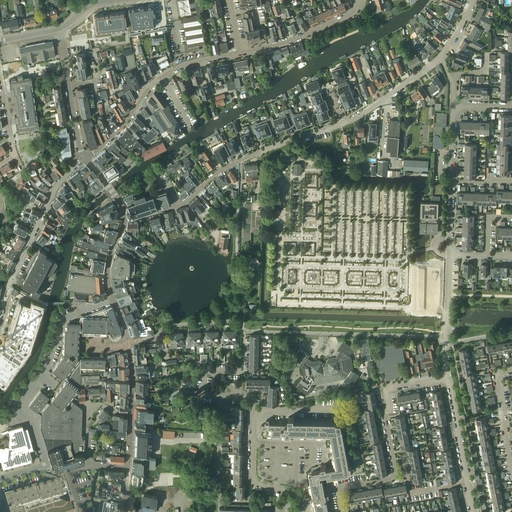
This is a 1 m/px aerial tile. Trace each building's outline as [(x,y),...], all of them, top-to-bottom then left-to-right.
[(196,7),(195,2),(194,3),(189,4),(188,0),(185,0),(177,1),(180,17),(191,15),(190,8),(194,8),(196,7)] [(196,0),(195,2),(196,7),(197,14),(203,13),(201,0),(196,0)] [(262,5),(260,0),(240,0),(241,4),(240,4),(240,7),(242,7),(242,9),(262,5)] [(332,6),(329,8),(329,9),(332,16),(333,17),(336,15),(340,14),(337,6),(334,0),(333,0),(332,0),(330,1),(332,6)] [(334,0),(337,6),(340,14),(347,11),(346,8),(349,6),(347,1),(341,4),(339,0),(334,0)] [(376,6),(370,8),(372,13),(377,12),(376,10),(382,8),(383,12),(391,10),(388,0),(383,1),(382,0),(379,0),(375,1),(376,6)] [(62,2),(56,8),(60,12),(66,7),(62,2)] [(322,3),(319,4),(326,20),(329,19),(333,17),(332,16),(329,9),(326,11),(322,3)] [(319,4),(314,7),(317,14),(315,15),(318,22),(318,23),(322,22),(326,20),(319,4)] [(281,14),(278,5),(272,7),(275,15),(281,14)] [(138,8),(128,9),(129,14),(131,14),(131,18),(132,29),(154,26),(153,16),(152,16),(152,12),(154,12),(154,6),(144,7),(138,8)] [(222,14),(220,6),(213,7),(209,8),(210,16),(222,14)] [(459,9),(451,6),(446,17),(454,20),(459,9)] [(478,12),(475,20),(481,23),(479,25),(489,30),(491,27),(489,27),(492,21),(486,18),(484,17),(486,13),(488,14),(491,8),(487,6),(486,9),(481,7),(478,12)] [(58,14),(60,12),(56,8),(55,8),(53,9),(52,7),(50,8),(50,10),(45,12),(47,19),(54,16),(54,17),(57,16),(56,16),(58,15),(58,14)] [(310,11),(305,13),(311,26),(312,26),(315,25),(318,23),(318,22),(315,15),(313,16),(311,13),(310,11)] [(95,24),(93,25),(94,36),(111,35),(111,30),(126,28),(124,12),(94,15),(95,24)] [(254,20),(252,12),(244,13),(245,18),(243,19),(245,31),(244,32),(244,33),(246,33),(247,33),(249,41),(261,39),(261,38),(266,38),(264,27),(262,27),(262,29),(259,29),(254,30),(252,20),(254,20)] [(208,17),(208,13),(204,13),(206,21),(213,20),(212,17),(208,17)] [(205,44),(200,15),(182,18),(187,45),(184,45),(186,53),(200,50),(199,45),(205,44)] [(12,19),(9,19),(10,28),(14,28),(15,29),(18,29),(18,27),(19,27),(17,19),(16,19),(14,17),(12,19)] [(35,18),(35,17),(24,19),(25,26),(26,26),(26,27),(29,26),(29,25),(36,24),(36,23),(39,22),(38,17),(35,18)] [(303,21),(300,17),(296,19),(297,22),(296,22),(298,25),(302,33),(308,28),(303,21)] [(278,24),(277,18),(274,19),(277,31),(278,33),(279,37),(285,36),(282,23),(278,24)] [(442,18),(439,22),(450,29),(450,28),(453,24),(448,21),(447,22),(442,18)] [(2,22),(1,22),(3,30),(3,31),(7,31),(7,29),(10,28),(9,19),(6,20),(2,19),(2,22)] [(434,26),(429,21),(426,24),(431,29),(434,26)] [(439,22),(436,27),(446,33),(449,30),(450,29),(439,22)] [(297,32),(293,23),(287,26),(291,34),(292,34),(293,34),(294,33),(297,32)] [(274,26),(273,24),(270,25),(271,27),(269,27),(272,42),(273,42),(274,42),(275,42),(276,41),(277,41),(276,34),(276,31),(275,31),(274,26)] [(482,30),(475,26),(469,37),(476,41),(482,30)] [(420,37),(419,38),(423,44),(431,53),(435,48),(427,41),(426,42),(423,39),(426,36),(421,32),(423,30),(422,29),(420,31),(419,30),(416,34),(417,35),(420,37)] [(442,34),(437,30),(433,35),(440,42),(443,38),(441,36),(442,34)] [(154,32),(150,33),(152,42),(165,40),(164,34),(155,35),(154,32)] [(228,51),(225,36),(222,37),(223,42),(219,43),(220,48),(221,47),(222,52),(228,51)] [(425,59),(431,53),(423,44),(419,38),(417,36),(414,39),(415,41),(417,42),(414,45),(421,51),(424,54),(422,56),(425,59)] [(469,43),(464,40),(459,47),(463,49),(466,45),(467,46),(469,43)] [(25,47),(19,48),(22,59),(25,62),(36,60),(41,59),(55,56),(52,41),(45,43),(45,42),(39,43),(38,43),(32,45),(31,44),(25,45),(25,47)] [(138,42),(137,41),(131,42),(134,53),(140,51),(138,42)] [(298,43),(296,44),(300,54),(307,51),(308,53),(312,52),(309,44),(305,46),(304,47),(301,41),(298,43)] [(483,46),(473,41),(471,44),(481,49),(483,46)] [(219,52),(218,43),(211,44),(213,54),(214,54),(215,54),(216,54),(216,53),(219,52)] [(294,45),(290,46),(295,58),(301,55),(300,54),(296,44),(293,45),(294,45)] [(273,51),(271,52),(275,64),(276,63),(275,60),(285,57),(289,55),(288,53),(289,52),(287,48),(286,47),(273,51)] [(133,54),(132,48),(122,50),(124,56),(133,54)] [(275,64),(271,52),(267,53),(271,66),(268,67),(270,75),(274,74),(272,67),(276,67),(275,64)] [(466,61),(465,62),(466,62),(469,62),(469,60),(466,59),(467,56),(458,52),(456,58),(466,61)] [(169,64),(165,53),(161,55),(161,56),(159,58),(158,56),(156,57),(156,59),(160,68),(169,64)] [(123,56),(117,57),(120,69),(126,68),(123,56)] [(421,62),(417,56),(408,62),(411,68),(421,62)] [(456,58),(455,57),(452,63),(453,63),(452,66),(457,69),(458,65),(462,67),(463,64),(465,64),(465,62),(466,61),(456,58)] [(356,58),(351,60),(354,67),(359,65),(356,58)] [(146,64),(147,66),(150,74),(156,72),(153,63),(152,60),(148,61),(149,63),(146,64)] [(247,60),(233,63),(235,70),(240,69),(241,72),(249,70),(248,68),(247,60)] [(266,68),(264,60),(254,62),(255,67),(256,68),(257,73),(265,71),(264,68),(266,68)] [(398,62),(395,63),(396,66),(396,67),(398,74),(401,73),(401,74),(403,73),(403,72),(404,72),(401,65),(400,61),(398,62)] [(230,73),(228,63),(217,65),(218,75),(230,73)] [(150,74),(147,66),(144,67),(143,65),(140,66),(141,69),(144,79),(150,76),(150,74)] [(394,69),(392,65),(390,67),(391,70),(389,71),(389,72),(392,79),(397,77),(394,70),(395,70),(394,69)] [(85,66),(78,68),(75,68),(76,72),(75,72),(75,76),(77,76),(77,80),(87,78),(85,66)] [(216,77),(214,66),(206,68),(208,76),(209,81),(215,80),(216,77)] [(341,66),(340,66),(337,67),(337,68),(337,69),(332,71),(334,76),(335,80),(336,80),(337,83),(345,80),(344,77),(344,76),(342,71),(343,70),(341,66)] [(201,75),(201,76),(202,75),(201,69),(190,72),(192,78),(201,75)] [(130,82),(134,89),(134,90),(138,88),(138,89),(140,88),(140,87),(141,87),(135,73),(134,74),(133,70),(127,72),(130,82)] [(379,73),(384,85),(389,83),(384,71),(379,73)] [(130,91),(134,89),(130,82),(127,72),(124,74),(126,82),(121,84),(122,91),(130,103),(132,101),(133,102),(135,101),(135,100),(135,99),(135,98),(133,95),(133,96),(130,91)] [(384,85),(379,73),(374,75),(375,78),(379,87),(384,85)] [(23,76),(22,74),(17,75),(17,78),(9,79),(11,95),(13,95),(16,115),(15,115),(17,131),(25,130),(26,132),(31,131),(30,129),(39,128),(31,75),(23,76)] [(201,75),(192,78),(193,85),(203,82),(201,76),(201,75)] [(190,87),(186,77),(178,80),(180,86),(181,85),(183,90),(190,87)] [(317,77),(316,77),(313,78),(312,79),(313,82),(306,84),(309,91),(311,94),(318,91),(317,88),(320,87),(318,83),(319,82),(317,77)] [(443,85),(437,77),(432,80),(435,85),(429,89),(432,93),(443,85)] [(267,84),(265,79),(254,82),(257,92),(259,91),(260,90),(262,89),(264,87),(267,84)] [(116,80),(108,82),(110,88),(111,90),(112,91),(114,90),(116,89),(115,87),(117,86),(118,86),(117,80),(116,80)] [(231,82),(226,83),(227,87),(228,90),(236,89),(235,81),(234,81),(231,82)] [(346,81),(337,84),(338,87),(337,88),(340,94),(350,90),(351,90),(348,84),(346,81)] [(359,83),(365,97),(370,95),(365,81),(359,83)] [(376,92),(372,82),(370,83),(370,84),(367,86),(370,94),(371,93),(372,94),(373,93),(376,92)] [(206,86),(200,88),(202,95),(203,99),(210,97),(209,93),(206,86)] [(422,87),(416,91),(422,98),(425,96),(428,100),(430,99),(427,94),(422,87)] [(85,89),(77,90),(78,97),(92,95),(91,91),(88,91),(88,88),(85,89)] [(150,96),(145,102),(148,105),(150,107),(155,101),(160,108),(161,109),(167,104),(155,88),(149,95),(150,96)] [(350,90),(340,94),(343,102),(353,98),(350,90)] [(425,103),(422,98),(416,91),(411,94),(416,101),(419,99),(420,101),(423,106),(425,104),(425,103)] [(313,104),(315,104),(323,101),(320,92),(314,94),(310,96),(313,104)] [(226,100),(223,94),(215,97),(216,100),(215,100),(217,106),(225,103),(224,100),(226,100)] [(92,95),(78,97),(80,108),(88,107),(94,106),(93,102),(88,103),(87,99),(93,98),(92,95)] [(343,102),(345,105),(346,109),(347,108),(347,109),(351,107),(356,105),(354,102),(353,98),(343,102)] [(118,102),(117,103),(118,104),(119,107),(123,115),(130,111),(128,107),(128,108),(122,100),(121,100),(118,102)] [(315,104),(318,112),(326,109),(328,108),(325,100),(323,101),(315,104)] [(160,108),(156,111),(167,128),(175,123),(177,121),(169,109),(167,104),(161,109),(160,108)] [(117,105),(111,108),(120,122),(125,118),(123,115),(117,105)] [(88,107),(80,108),(82,118),(90,116),(88,107)] [(144,108),(139,114),(144,120),(150,116),(144,108)] [(304,111),(299,113),(304,126),(305,125),(306,126),(308,125),(309,124),(310,123),(308,117),(311,116),(308,108),(303,110),(304,111)] [(326,109),(318,112),(316,113),(320,121),(323,120),(324,121),(326,120),(326,119),(329,118),(326,109)] [(156,111),(150,115),(154,122),(158,127),(161,132),(161,133),(163,137),(165,136),(169,133),(172,139),(178,135),(178,137),(182,134),(180,130),(180,129),(180,128),(179,128),(179,127),(178,127),(178,128),(175,123),(167,128),(156,111)] [(279,116),(279,118),(284,129),(285,129),(286,129),(288,128),(289,127),(290,126),(288,120),(290,119),(291,119),(289,115),(288,111),(285,112),(285,114),(279,116)] [(121,125),(114,113),(112,114),(113,115),(111,116),(110,115),(106,118),(109,123),(108,123),(109,128),(112,132),(121,125)] [(303,126),(304,126),(299,113),(294,115),(294,113),(289,115),(291,119),(290,119),(292,123),(295,121),(297,128),(298,128),(300,128),(302,127),(303,126)] [(447,113),(436,113),(436,124),(434,124),(433,148),(443,149),(444,137),(442,137),(443,127),(446,128),(447,113)] [(136,116),(132,120),(133,121),(143,131),(142,131),(139,134),(141,137),(142,137),(148,142),(148,143),(153,138),(155,140),(158,137),(157,135),(159,132),(156,129),(158,127),(154,122),(148,129),(146,126),(136,116)] [(102,117),(97,119),(97,121),(99,126),(100,128),(105,126),(102,119),(102,117)] [(272,117),(269,118),(272,126),(275,125),(277,131),(278,131),(280,132),(282,131),(283,129),(284,129),(279,118),(273,120),(272,117)] [(269,127),(272,126),(269,118),(266,119),(266,120),(260,122),(261,125),(265,136),(266,135),(267,136),(270,135),(270,134),(271,133),(269,127)] [(92,124),(91,120),(82,123),(90,149),(98,147),(98,145),(96,145),(96,142),(97,142),(95,134),(93,135),(90,125),(92,124)] [(400,121),(389,120),(388,136),(387,136),(386,151),(390,151),(390,155),(398,156),(400,121)] [(97,124),(93,126),(94,130),(97,135),(99,133),(103,141),(104,140),(104,139),(99,127),(99,126),(97,121),(96,122),(97,124)] [(141,132),(132,122),(127,126),(127,128),(135,137),(141,132)] [(369,136),(369,140),(377,140),(378,136),(378,124),(376,124),(370,123),(369,136)] [(264,136),(265,136),(261,125),(255,127),(253,124),(250,125),(250,126),(253,133),(256,132),(259,138),(260,138),(261,139),(264,138),(264,136)] [(109,136),(105,126),(100,128),(104,139),(109,136)] [(62,147),(69,146),(68,144),(69,144),(69,143),(70,143),(68,132),(67,132),(66,127),(56,129),(57,136),(58,139),(62,147)] [(137,139),(126,128),(116,138),(122,143),(123,143),(129,148),(132,145),(138,151),(140,149),(141,150),(142,151),(140,152),(143,159),(163,149),(165,148),(162,141),(146,149),(145,147),(142,144),(137,140),(137,139)] [(245,134),(241,136),(242,140),(243,144),(244,144),(245,148),(247,147),(247,148),(252,147),(251,145),(253,145),(251,141),(252,140),(251,137),(248,129),(244,130),(245,134)] [(350,144),(349,134),(344,134),(344,141),(343,141),(342,142),(341,143),(341,145),(342,146),(342,147),(344,148),(345,148),(346,147),(347,146),(348,145),(348,144),(350,144)] [(62,147),(58,139),(60,155),(57,157),(61,161),(69,155),(70,155),(69,146),(62,147)] [(115,139),(110,144),(117,151),(118,150),(120,148),(125,153),(128,150),(123,145),(122,145),(118,141),(117,140),(115,139)] [(234,139),(227,142),(229,146),(228,146),(230,150),(232,154),(234,153),(234,154),(239,152),(238,151),(239,150),(238,146),(237,142),(236,143),(234,139)] [(120,152),(118,150),(117,151),(110,144),(106,148),(111,153),(115,157),(121,162),(125,157),(121,154),(119,153),(120,152)] [(216,150),(214,151),(219,162),(227,158),(226,157),(229,155),(224,145),(215,149),(216,150)] [(104,150),(93,160),(100,170),(108,164),(115,159),(111,155),(104,150)] [(205,151),(202,152),(207,160),(204,162),(209,169),(210,169),(211,169),(212,168),(212,167),(215,165),(209,158),(211,157),(208,154),(207,153),(207,154),(205,151)] [(193,161),(190,154),(188,155),(183,158),(185,162),(184,162),(185,165),(182,167),(186,173),(182,175),(184,178),(189,175),(188,172),(192,169),(188,163),(193,161)] [(56,171),(55,172),(60,176),(65,171),(53,158),(50,160),(54,165),(52,167),(56,171)] [(33,162),(32,162),(32,163),(34,168),(40,165),(38,159),(36,160),(33,162)] [(114,162),(103,171),(105,174),(104,175),(107,178),(117,170),(120,174),(120,173),(124,170),(124,169),(117,160),(114,162)] [(428,161),(404,160),(404,171),(428,172),(428,161)] [(388,161),(378,161),(377,175),(387,175),(388,161)] [(9,162),(4,165),(8,171),(13,168),(9,162)] [(178,162),(172,165),(175,170),(181,167),(178,162)] [(250,164),(244,165),(246,173),(247,173),(248,177),(246,177),(246,180),(247,184),(252,184),(252,181),(252,177),(253,177),(250,164)] [(89,169),(86,165),(76,172),(70,176),(66,180),(72,189),(73,189),(79,199),(83,196),(84,196),(85,196),(86,189),(83,185),(82,183),(84,183),(83,181),(85,180),(86,183),(95,175),(93,171),(89,169)] [(175,170),(172,165),(166,169),(169,174),(175,170)] [(47,171),(45,169),(43,171),(40,174),(43,176),(42,177),(49,185),(53,181),(48,175),(49,174),(48,170),(47,171)] [(60,177),(60,176),(55,172),(54,170),(50,174),(52,175),(56,181),(60,177)] [(117,170),(107,178),(107,179),(107,178),(109,180),(108,180),(109,182),(115,177),(118,175),(120,174),(117,170)] [(232,174),(230,170),(226,172),(230,179),(232,178),(233,181),(236,180),(233,173),(232,174)] [(230,182),(226,175),(222,179),(220,176),(214,180),(220,188),(226,184),(226,185),(230,182)] [(23,177),(22,176),(18,181),(23,184),(24,185),(26,181),(23,177)] [(100,180),(97,176),(96,176),(93,179),(93,180),(88,184),(91,187),(90,189),(88,187),(87,192),(91,192),(93,191),(95,194),(105,186),(101,182),(100,181),(100,180)] [(187,180),(182,184),(190,193),(197,186),(188,176),(185,178),(187,180)] [(39,179),(35,183),(38,186),(42,189),(46,192),(49,189),(41,181),(39,179)] [(213,181),(209,185),(223,199),(224,197),(221,194),(221,193),(216,189),(218,187),(213,181)] [(63,203),(67,210),(70,208),(65,200),(71,195),(73,198),(75,197),(73,193),(70,189),(64,183),(57,192),(59,194),(58,194),(63,199),(62,200),(64,202),(63,203)] [(179,184),(176,186),(177,188),(178,187),(179,189),(182,192),(178,195),(182,199),(188,194),(184,189),(183,188),(182,189),(181,187),(179,184)] [(209,185),(205,188),(211,194),(213,192),(216,195),(215,196),(220,200),(220,201),(223,199),(209,185)] [(210,195),(204,189),(198,195),(205,202),(203,204),(208,209),(210,207),(207,203),(209,200),(207,197),(210,195)] [(127,195),(123,197),(127,204),(129,203),(130,205),(135,203),(134,200),(136,198),(135,196),(137,195),(135,190),(127,195)] [(136,198),(134,200),(135,203),(130,205),(126,206),(126,208),(126,209),(125,209),(126,211),(125,211),(126,212),(125,212),(126,212),(126,214),(126,215),(127,215),(128,215),(128,217),(129,217),(130,217),(131,218),(132,218),(133,218),(133,217),(135,216),(136,217),(137,217),(136,216),(139,215),(139,216),(140,215),(142,214),(143,215),(144,214),(143,213),(146,212),(146,213),(147,213),(147,212),(149,211),(149,212),(150,212),(150,211),(152,210),(153,211),(154,210),(154,209),(156,208),(157,209),(158,209),(157,208),(158,208),(158,207),(161,206),(162,208),(171,205),(166,191),(157,194),(153,196),(152,196),(152,195),(151,196),(149,197),(148,197),(148,198),(145,199),(145,198),(143,195),(137,197),(136,198)] [(30,192),(28,194),(32,197),(30,200),(32,200),(33,201),(42,206),(44,202),(34,195),(30,192)] [(35,193),(34,195),(44,202),(47,197),(39,192),(37,194),(35,193)] [(57,199),(56,200),(61,207),(62,205),(64,208),(62,209),(65,212),(67,210),(63,203),(64,202),(62,200),(63,199),(58,194),(55,197),(57,199)] [(196,197),(188,205),(193,209),(194,208),(199,213),(204,208),(200,203),(201,202),(196,197)] [(56,200),(52,203),(54,205),(53,206),(54,208),(56,211),(57,211),(61,211),(63,210),(62,209),(64,208),(62,205),(61,207),(56,200)] [(102,208),(96,211),(100,214),(103,213),(106,213),(107,213),(118,211),(114,211),(114,210),(116,208),(112,202),(102,208)] [(421,202),(420,217),(421,217),(421,220),(420,226),(420,233),(426,233),(430,233),(432,233),(437,233),(437,226),(437,222),(437,221),(436,221),(435,221),(436,218),(438,218),(439,203),(425,202),(422,202),(421,202)] [(186,207),(182,208),(186,221),(187,221),(188,223),(190,224),(192,223),(193,221),(192,219),(190,210),(186,207)] [(183,222),(186,221),(182,208),(176,210),(180,223),(178,224),(178,227),(184,225),(183,222)] [(25,210),(21,218),(27,221),(28,219),(35,222),(39,212),(31,209),(30,212),(25,210)] [(61,211),(57,211),(57,215),(58,216),(62,222),(58,225),(58,226),(63,233),(68,226),(69,224),(66,220),(69,218),(65,212),(63,210),(61,211)] [(120,218),(118,211),(107,213),(106,213),(103,213),(100,214),(96,211),(100,221),(108,220),(120,218)] [(173,219),(171,211),(163,214),(164,218),(163,219),(166,227),(165,228),(166,230),(167,230),(170,229),(171,228),(171,226),(170,223),(174,222),(175,226),(178,225),(176,219),(173,219)] [(54,220),(58,225),(62,222),(58,216),(54,219),(54,220)] [(151,219),(149,220),(151,226),(151,228),(154,227),(156,234),(158,234),(158,233),(154,219),(153,219),(153,218),(151,219)] [(47,219),(44,223),(52,228),(52,227),(54,229),(56,225),(54,221),(53,222),(48,219),(47,219)] [(142,219),(133,221),(135,230),(136,230),(138,230),(143,229),(141,221),(143,221),(142,220),(142,219)] [(16,221),(12,228),(25,236),(29,230),(29,229),(16,221)] [(110,225),(108,225),(108,229),(110,230),(113,229),(117,231),(121,221),(116,221),(109,222),(110,225)] [(128,222),(126,231),(130,231),(130,233),(136,236),(136,230),(135,230),(133,221),(128,222)] [(94,225),(92,225),(92,226),(92,229),(95,229),(93,234),(98,237),(102,229),(105,229),(105,223),(104,223),(94,225)] [(102,229),(98,237),(103,239),(112,242),(117,231),(113,229),(110,230),(108,229),(108,225),(108,223),(105,223),(105,229),(102,229)] [(44,226),(41,231),(42,232),(48,236),(50,238),(52,234),(49,232),(51,230),(46,226),(45,225),(44,226)] [(124,232),(121,237),(127,240),(133,243),(135,239),(131,237),(131,235),(124,231),(124,232)] [(37,239),(36,240),(37,241),(42,245),(42,244),(43,242),(49,246),(53,240),(50,238),(48,236),(42,232),(37,239)] [(85,235),(84,240),(109,248),(111,243),(96,238),(85,235)] [(153,239),(145,235),(143,240),(150,244),(153,239)] [(15,240),(14,241),(19,244),(20,243),(23,245),(26,241),(18,236),(16,241),(15,240)] [(134,244),(133,243),(127,240),(121,237),(120,241),(130,246),(133,247),(135,244),(134,244)] [(106,253),(109,248),(84,240),(79,238),(77,244),(84,247),(85,246),(106,253)] [(20,250),(23,245),(20,243),(19,244),(14,241),(14,242),(15,243),(13,246),(20,250)] [(128,249),(129,248),(130,246),(120,241),(118,245),(125,249),(126,248),(128,249)] [(114,251),(116,252),(125,256),(131,258),(133,253),(125,249),(118,245),(117,244),(114,251)] [(21,284),(20,284),(32,290),(30,293),(36,296),(37,296),(38,293),(40,290),(36,288),(44,272),(50,275),(57,263),(51,259),(44,255),(46,253),(35,247),(33,250),(37,252),(38,252),(21,284)] [(79,250),(79,251),(86,253),(86,254),(86,255),(91,257),(92,255),(93,255),(94,251),(80,247),(80,248),(79,250)] [(19,252),(12,248),(7,256),(14,260),(19,252)] [(143,253),(135,248),(133,252),(141,256),(143,253)] [(134,260),(131,258),(125,256),(116,252),(114,257),(113,256),(110,267),(111,267),(110,275),(120,275),(123,275),(127,276),(129,276),(133,276),(133,272),(134,272),(134,263),(133,262),(134,260)] [(84,274),(88,275),(93,275),(101,275),(101,272),(102,273),(102,271),(104,260),(86,257),(85,264),(87,264),(87,267),(71,264),(69,272),(81,274),(84,274)] [(259,261),(256,257),(249,263),(251,264),(249,266),(249,269),(252,270),(254,268),(253,266),(256,263),(256,264),(257,264),(258,264),(258,263),(258,262),(259,261)] [(15,262),(10,259),(5,268),(10,271),(15,262)] [(472,264),(464,264),(464,275),(472,275),(472,274),(475,274),(475,267),(472,267),(472,264)] [(487,277),(491,277),(491,270),(487,270),(488,265),(481,264),(481,270),(479,270),(479,275),(487,275),(487,277)] [(491,277),(500,277),(501,265),(494,265),(494,270),(491,270),(491,277)] [(501,265),(500,277),(510,277),(510,270),(507,270),(507,265),(501,265)] [(85,293),(93,293),(104,291),(103,275),(101,275),(93,275),(81,274),(70,273),(67,290),(68,290),(85,293)] [(121,285),(113,287),(115,296),(124,294),(128,293),(129,292),(130,292),(136,290),(134,284),(121,285)] [(130,296),(129,292),(128,293),(124,294),(122,295),(116,297),(119,305),(125,302),(126,303),(133,299),(134,298),(133,297),(132,296),(131,297),(130,296)] [(83,301),(83,294),(74,293),(73,301),(83,301)] [(97,300),(102,299),(100,293),(95,295),(95,294),(92,295),(94,301),(97,301),(97,300)] [(83,294),(83,301),(88,302),(88,301),(93,302),(94,301),(92,295),(91,295),(90,294),(88,294),(83,294)] [(119,308),(122,314),(126,312),(129,311),(136,308),(133,301),(129,302),(127,303),(119,308)] [(6,339),(0,347),(0,380),(3,383),(6,378),(7,379),(14,370),(12,369),(18,361),(20,362),(26,352),(25,351),(28,348),(29,342),(31,343),(34,331),(33,331),(36,321),(37,322),(41,311),(39,310),(41,305),(32,302),(31,307),(18,303),(8,334),(9,335),(7,340),(6,339)] [(81,320),(81,321),(81,322),(82,323),(82,324),(82,328),(82,332),(84,334),(108,335),(109,337),(109,338),(111,340),(112,340),(112,341),(113,341),(114,341),(115,341),(116,341),(117,341),(118,340),(119,339),(120,338),(121,337),(121,336),(121,335),(121,334),(121,333),(117,320),(116,321),(115,318),(116,318),(112,308),(111,307),(83,318),(82,318),(81,319),(81,320)] [(129,311),(126,312),(122,314),(127,325),(127,324),(133,321),(129,311)] [(139,321),(137,322),(139,327),(141,333),(142,335),(142,336),(147,335),(153,335),(152,329),(151,329),(151,328),(150,327),(150,326),(149,326),(148,326),(148,325),(147,325),(144,326),(142,318),(139,319),(139,321)] [(127,324),(129,330),(139,327),(137,322),(127,324)] [(63,355),(52,370),(56,373),(57,375),(57,376),(58,376),(59,377),(61,377),(64,376),(77,360),(77,359),(77,358),(78,330),(78,326),(77,325),(67,325),(67,329),(65,329),(65,331),(64,354),(64,355),(63,355)] [(139,327),(129,330),(131,336),(139,333),(141,333),(139,327)] [(226,343),(230,343),(229,330),(225,330),(226,331),(223,331),(223,336),(222,336),(222,337),(222,338),(221,338),(221,346),(225,346),(226,345),(226,343)] [(233,330),(229,330),(230,343),(233,343),(233,345),(234,346),(239,346),(238,338),(237,338),(237,337),(237,336),(235,336),(235,331),(233,331),(233,330)] [(197,331),(194,332),(194,344),(198,344),(198,347),(199,347),(203,347),(203,339),(202,339),(202,338),(202,337),(200,337),(200,332),(197,332),(197,331)] [(204,339),(203,339),(203,347),(208,347),(208,346),(208,344),(212,344),(211,331),(208,331),(208,332),(206,332),(206,337),(204,337),(204,338),(204,339)] [(216,347),(221,346),(221,338),(219,338),(219,336),(218,336),(217,332),(215,332),(215,331),(211,331),(212,344),(216,343),(216,346),(216,347)] [(173,345),(176,345),(176,332),(172,332),(172,333),(170,333),(170,337),(162,338),(162,343),(159,343),(157,344),(158,348),(159,350),(160,350),(163,349),(172,348),(173,347),(173,345)] [(181,348),(185,348),(185,340),(184,340),(184,339),(184,338),(182,338),(182,333),(180,333),(180,332),(176,332),(176,345),(180,345),(180,347),(181,348)] [(186,340),(185,340),(185,348),(190,348),(191,347),(190,344),(194,344),(194,332),(190,332),(190,333),(188,333),(188,338),(186,338),(186,339),(186,340)] [(367,338),(358,340),(362,361),(371,359),(367,338)] [(300,349),(292,360),(302,367),(301,367),(303,375),(303,377),(306,379),(305,381),(302,379),(297,387),(308,394),(313,387),(312,386),(311,385),(313,381),(315,383),(341,378),(342,376),(345,379),(345,380),(344,381),(351,387),(359,375),(352,370),(353,369),(351,357),(349,356),(354,349),(351,347),(343,341),(338,349),(340,350),(340,351),(339,352),(336,357),(330,358),(329,358),(325,364),(319,360),(313,361),(312,361),(308,358),(309,356),(300,349)] [(413,349),(403,351),(404,357),(409,356),(411,363),(412,366),(410,366),(411,373),(422,371),(421,368),(426,368),(426,369),(434,367),(433,359),(435,358),(434,349),(436,349),(435,342),(424,344),(424,343),(412,345),(413,349)] [(405,361),(404,357),(403,351),(402,346),(395,348),(394,344),(380,347),(382,357),(376,358),(379,373),(383,372),(384,372),(386,380),(394,378),(400,376),(398,362),(405,361)] [(114,353),(117,366),(128,364),(127,353),(120,354),(120,351),(116,352),(117,353),(114,353)] [(114,353),(108,355),(108,357),(108,358),(108,359),(108,360),(109,359),(110,367),(117,366),(114,353)] [(146,361),(145,353),(133,354),(134,363),(141,362),(146,361)] [(60,389),(52,399),(40,390),(29,405),(41,415),(41,429),(54,471),(84,462),(84,454),(85,437),(81,437),(82,410),(70,400),(71,398),(78,390),(78,387),(80,384),(81,373),(107,372),(107,358),(105,358),(84,358),(82,358),(82,360),(82,363),(67,382),(66,381),(60,389)] [(119,378),(124,378),(129,378),(128,368),(118,368),(115,369),(115,367),(117,366),(110,367),(109,367),(109,372),(110,373),(113,378),(119,378)] [(372,366),(367,367),(369,381),(375,380),(372,366)] [(99,375),(81,375),(81,384),(98,383),(99,380),(99,375)] [(264,376),(263,388),(264,388),(266,390),(272,384),(273,383),(271,382),(270,383),(270,379),(265,379),(265,376),(264,376)] [(118,391),(124,391),(129,391),(129,381),(109,381),(109,380),(106,380),(106,381),(105,381),(102,381),(101,386),(104,386),(105,387),(105,388),(107,388),(113,388),(113,391),(118,391)] [(148,381),(137,381),(136,390),(137,390),(137,393),(148,393),(148,381)] [(273,386),(272,384),(266,390),(267,392),(279,392),(279,391),(276,390),(276,386),(273,386)] [(88,389),(85,389),(86,398),(89,398),(93,398),(93,396),(103,396),(103,401),(108,401),(107,388),(105,388),(105,387),(100,388),(88,388),(88,389)] [(366,396),(362,396),(363,399),(375,396),(375,393),(376,393),(376,391),(366,393),(366,396)] [(410,391),(408,392),(410,402),(413,402),(414,406),(416,405),(414,393),(411,393),(410,391)] [(429,396),(429,399),(442,396),(441,393),(443,393),(443,391),(432,392),(433,396),(429,396)] [(405,407),(403,395),(400,395),(400,393),(397,394),(399,404),(402,404),(403,408),(405,407)] [(128,407),(129,396),(119,396),(114,396),(114,398),(120,399),(120,406),(128,407)] [(435,406),(428,408),(428,410),(429,410),(431,410),(444,407),(443,404),(445,404),(445,401),(434,403),(435,406)] [(368,406),(364,407),(365,410),(375,408),(377,407),(377,404),(378,404),(378,402),(368,404),(368,406)] [(365,413),(361,414),(361,416),(374,414),(373,410),(375,410),(375,408),(365,410),(365,413)] [(109,413),(103,409),(98,416),(100,417),(97,421),(99,423),(101,421),(102,419),(104,420),(109,413)] [(146,409),(136,409),(136,420),(153,421),(154,411),(146,411),(146,409)] [(113,430),(126,430),(127,418),(123,418),(124,415),(119,415),(113,415),(113,421),(113,430)] [(262,424),(261,430),(264,430),(264,435),(287,436),(289,436),(291,436),(291,433),(293,433),(295,433),(325,434),(325,432),(332,432),(332,436),(331,436),(332,439),(337,466),(338,466),(338,468),(327,470),(326,465),(321,466),(318,467),(311,468),(312,474),(309,475),(309,476),(316,511),(328,511),(326,497),(329,497),(328,493),(325,494),(323,481),(321,481),(320,476),(327,474),(328,476),(328,477),(331,476),(349,473),(349,471),(351,471),(350,466),(349,466),(348,463),(347,457),(347,456),(346,451),(346,450),(345,444),(344,443),(343,437),(340,419),(336,420),(336,421),(331,422),(294,421),(294,417),(288,417),(288,424),(269,423),(269,420),(266,420),(266,425),(264,425),(262,424)] [(367,424),(363,424),(363,427),(376,424),(375,421),(377,421),(377,418),(367,420),(367,424)] [(397,426),(395,426),(396,429),(406,427),(406,424),(410,423),(409,421),(409,420),(397,423),(397,426)] [(494,421),(477,424),(478,429),(488,428),(487,425),(494,424),(494,421)] [(23,430),(22,425),(8,429),(10,435),(9,439),(4,439),(4,444),(5,444),(5,447),(0,446),(0,457),(0,458),(3,468),(32,461),(29,451),(33,450),(27,429),(23,430)] [(134,447),(133,447),(133,456),(149,456),(149,444),(151,444),(151,440),(149,440),(149,429),(134,429),(134,435),(134,440),(133,440),(133,445),(134,445),(134,447)] [(379,429),(368,431),(369,434),(365,435),(365,437),(378,435),(377,432),(379,431),(379,429)] [(163,430),(162,438),(174,439),(175,431),(163,430)] [(397,437),(398,439),(408,437),(407,434),(412,433),(411,431),(399,434),(399,437),(397,437)] [(479,434),(480,439),(490,438),(489,436),(496,434),(496,431),(479,434)] [(498,444),(498,441),(481,445),(482,450),(492,448),(491,446),(498,444)] [(119,443),(110,442),(109,448),(106,448),(106,452),(109,452),(109,453),(119,453),(119,443)] [(373,447),(369,448),(370,450),(382,447),(382,444),(383,444),(383,442),(373,443),(373,447)] [(413,442),(401,444),(401,447),(399,448),(400,450),(410,448),(410,445),(414,444),(413,442)] [(443,454),(438,455),(439,457),(451,454),(451,451),(453,451),(452,449),(442,451),(443,454)] [(500,454),(500,452),(483,455),(484,460),(494,458),(493,456),(500,454)] [(423,456),(422,453),(410,456),(410,459),(408,459),(409,462),(419,460),(418,457),(423,456)] [(133,457),(132,469),(132,472),(143,473),(144,467),(154,467),(155,458),(133,457)] [(445,465),(440,465),(441,468),(453,465),(453,462),(455,462),(454,459),(444,461),(445,465)] [(502,465),(501,462),(485,465),(486,470),(496,469),(495,466),(502,465)] [(412,470),(410,470),(411,472),(421,470),(420,467),(425,466),(424,464),(412,467),(412,470)] [(457,472),(456,470),(446,472),(445,472),(445,476),(442,476),(443,478),(455,476),(455,473),(457,472)] [(123,472),(108,471),(108,478),(123,480),(123,472)] [(133,476),(132,484),(140,484),(140,480),(142,480),(142,477),(141,477),(141,476),(141,475),(133,474),(133,476)] [(505,474),(488,477),(489,482),(499,481),(498,478),(505,477),(505,476),(505,474)] [(427,477),(426,475),(414,477),(414,480),(412,481),(413,483),(423,481),(423,478),(427,477)] [(5,499),(4,500),(8,511),(72,511),(75,511),(73,505),(70,494),(69,492),(68,488),(65,480),(58,483),(5,499)] [(507,484),(490,488),(491,493),(501,491),(500,489),(507,487),(507,484)] [(107,493),(120,495),(120,489),(120,487),(119,486),(109,485),(108,492),(107,493)] [(386,486),(384,487),(386,497),(389,496),(390,500),(392,500),(390,487),(386,488),(386,486)] [(362,489),(360,489),(362,499),(365,499),(366,503),(368,503),(366,490),(362,491),(362,489)] [(246,493),(246,491),(235,490),(235,496),(233,496),(233,499),(243,499),(243,496),(244,496),(244,493),(246,493)] [(349,491),(351,501),(354,501),(355,505),(357,505),(355,492),(352,493),(351,491),(349,491)] [(95,492),(94,498),(102,499),(107,499),(107,500),(113,500),(117,501),(121,502),(122,495),(120,495),(107,493),(102,493),(95,492)] [(449,499),(445,500),(446,502),(458,499),(457,496),(459,496),(459,493),(449,496),(449,499)] [(141,499),(141,503),(142,503),(141,509),(153,511),(154,505),(155,505),(156,502),(157,497),(142,494),(141,499)] [(509,495),(492,498),(493,503),(503,501),(502,499),(509,498),(509,495)]
